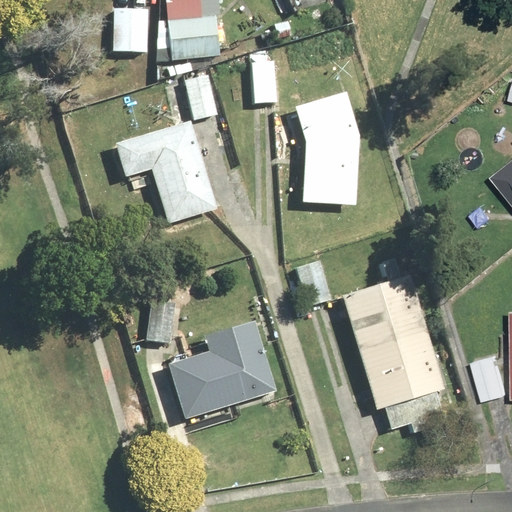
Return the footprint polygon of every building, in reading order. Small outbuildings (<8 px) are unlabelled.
[(194,0),(195,21),(164,21),(165,60),(211,59),(209,0),(194,0)] [(145,11),(109,10),(107,53),(143,54),(145,11)] [(272,58),(245,60),(247,104),(274,102),(272,58)] [(202,77),(178,81),(186,122),(210,117),(202,77)] [(347,208),(352,143),(338,95),(287,111),(299,147),(294,205),(347,208)] [(191,126),(108,144),(115,181),(143,175),(155,227),(209,215),(191,126)] [(511,201),(511,161),(492,178),(511,201)] [(289,270),(302,310),(326,302),(313,262),(289,270)] [(333,298),(369,411),(377,409),(384,432),(443,414),(400,277),(333,298)] [(168,300),(141,298),(138,341),(164,344),(168,300)] [(207,359),(163,369),(175,420),(268,399),(251,327),(202,339),(207,359)] [(506,395),(494,355),(473,361),(484,401),(506,395)]
